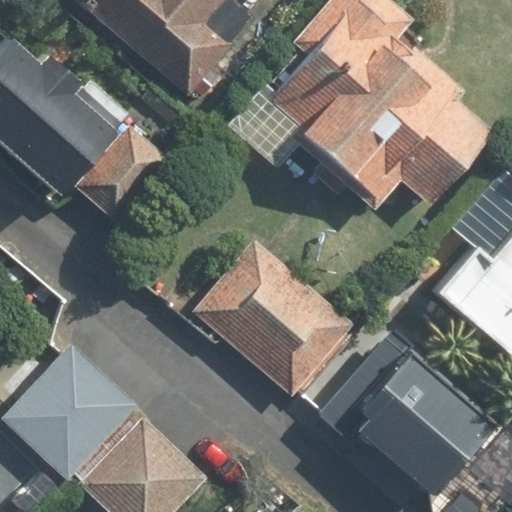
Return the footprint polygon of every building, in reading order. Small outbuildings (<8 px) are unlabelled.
[(84,0),(189,89),(233,38),(209,18),(224,0),(84,0)] [(308,133),(380,200),(404,174),(432,200),(499,128),(458,90),(467,81),(408,26),(418,16),(401,0),(325,0),(293,34),(305,45),(237,119),(282,161),(308,133)] [(25,28),(0,54),(0,113),(72,180),(126,121),(25,28)] [(122,209),(168,155),(129,121),(83,176),(122,209)] [(511,210),(494,195),(464,230),(477,241),(442,281),(511,341),(511,210)] [(351,316),(252,231),(192,301),(290,386),(351,316)] [(135,400),(68,333),(0,400),(0,404),(66,469),(135,400)] [(501,418),(411,340),(353,407),(443,485),(501,418)] [(173,511),(211,473),(145,411),(81,479),(116,511),(173,511)]
